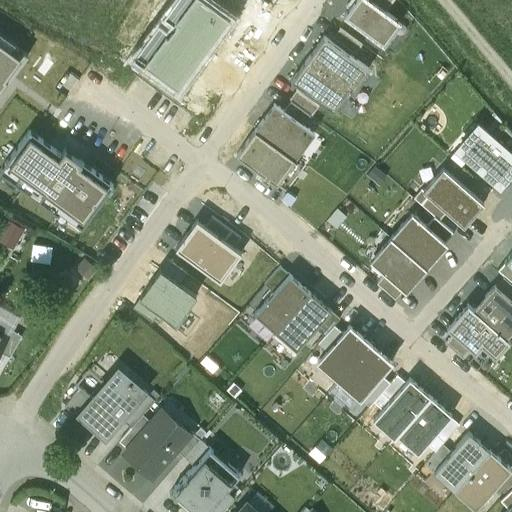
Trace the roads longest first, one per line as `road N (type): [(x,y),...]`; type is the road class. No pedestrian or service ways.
road 1 (residential): [(202,164),(4,429)]
road 2 (residential): [(202,164),(411,335)]
road 3 (residential): [(317,0),(202,164)]
road 4 (residential): [(84,82),(202,164)]
road 5 (residential): [(411,335),(505,228)]
road 6 (residential): [(411,335),(511,425)]
road 7 (residential): [(107,511),(4,429)]
